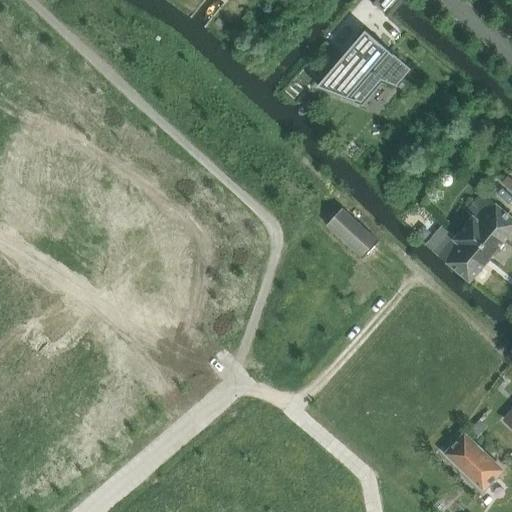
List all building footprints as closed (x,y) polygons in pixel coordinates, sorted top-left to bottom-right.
[(381,80),(394,85),(393,85),(396,86),(411,69),(388,50),(385,53),(378,47),(380,45),(365,30),(355,45),(354,44),(318,86),(323,88),(342,95),(361,102),(381,80)] [(30,142),(1,192),(24,205),(53,155),(30,142)] [(53,155),(24,205),(47,218),(75,167),(53,155)] [(473,277),(494,253),(511,231),(511,216),(483,191),(467,210),(473,215),(454,238),(446,231),(443,235),(442,234),(430,247),(473,285),(477,280),(473,277)] [(342,208),(327,225),(362,257),(378,240),(342,208)] [(165,224),(115,253),(128,276),(178,247),(165,224)] [(178,247),(128,276),(141,299),(191,270),(178,247)] [(89,328),(72,348),(116,385),(134,365),(89,328)] [(72,348),(55,368),(99,405),(116,385),(72,348)] [(3,390),(0,392),(0,427),(20,451),(40,434),(3,390)] [(478,420),(470,429),(478,436),(487,427),(478,420)] [(0,427),(0,467),(0,468),(20,451),(0,427)] [(483,490),(502,469),(465,435),(445,456),(483,490)]
